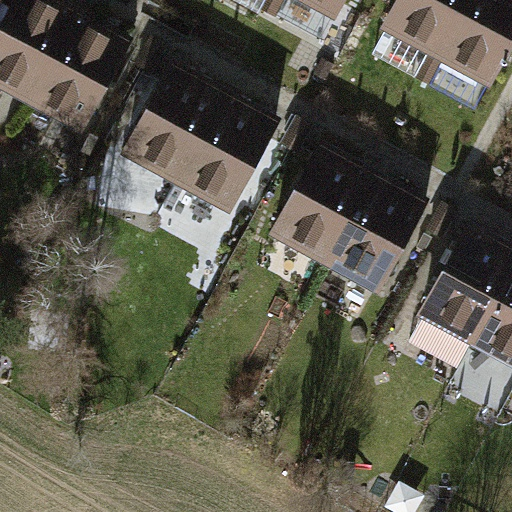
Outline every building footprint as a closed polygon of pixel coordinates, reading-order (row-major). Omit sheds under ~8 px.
[(18,0),(0,33),(0,83),(31,100),(79,11),(59,0),(18,0)] [(344,0),(311,0),(337,14),(344,0)] [(405,0),(390,29),(442,57),(472,0),(405,0)] [(511,45),(511,0),(472,0),(442,57),(492,84),(511,45)] [(129,38),(79,11),(31,100),(81,127),(129,38)] [(130,153),(182,181),(230,91),(178,64),(130,153)] [(280,118),(230,91),(182,181),(232,208),(280,118)] [(279,235),(331,263),(379,174),(327,146),(279,235)] [(429,200),(379,174),(331,263),(381,290),(429,200)] [(511,268),(511,252),(469,229),(423,312),(473,340),(511,268)] [(511,268),(473,340),(511,361),(511,268)]
